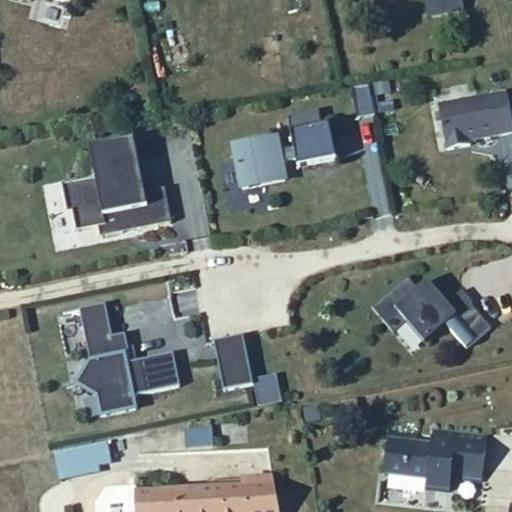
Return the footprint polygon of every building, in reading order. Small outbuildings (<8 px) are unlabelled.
[(443,14),(440,0),(425,0),(428,17),(443,14)] [(463,10),(460,0),(440,0),(443,14),(463,10)] [(369,86),(352,90),(357,119),(374,116),(369,86)] [(511,122),(507,94),(439,107),(447,151),(470,147),(469,142),(511,134),(511,122)] [(404,116),(391,118),(393,129),(406,127),(404,116)] [(329,121),(290,129),(294,148),(279,151),(277,139),(234,147),(242,190),(285,181),(282,164),(296,161),(298,168),(336,161),(329,121)] [(75,234),(170,218),(165,183),(143,187),(134,130),(89,138),(95,174),(65,178),(75,234)] [(462,292),(447,305),(427,283),(418,291),(407,278),(371,309),(394,335),(406,324),(424,345),(446,327),(466,350),(491,329),(470,305),(471,303),(469,305),(463,298),(465,296),(462,292)] [(471,303),(465,296),(463,298),(469,305),(471,303)] [(97,397),(101,417),(135,410),(133,397),(180,388),(173,354),(136,362),(130,363),(127,349),(124,335),(112,338),(105,305),(62,314),(62,315),(79,311),(90,363),(76,385),(97,397)] [(243,337),(213,343),(223,392),(252,386),(243,337)] [(133,348),(127,349),(130,363),(136,362),(133,348)] [(275,377),(256,381),(261,406),(280,402),(275,377)] [(209,447),(208,430),(182,432),(184,449),(209,447)] [(483,471),(487,435),(433,430),(431,448),(416,446),(417,434),(389,431),(384,475),(427,480),(426,489),(449,492),(452,468),(483,471)] [(111,465),(107,444),(54,455),(60,482),(99,474),(98,467),(111,465)] [(482,481),(483,471),(452,468),(452,470),(464,471),(463,479),(482,481)] [(277,511),(272,477),(241,480),(242,486),(207,488),(135,493),(136,505),(132,506),(132,511),(277,511)] [(207,488),(242,486),(241,480),(206,482),(207,488)]
